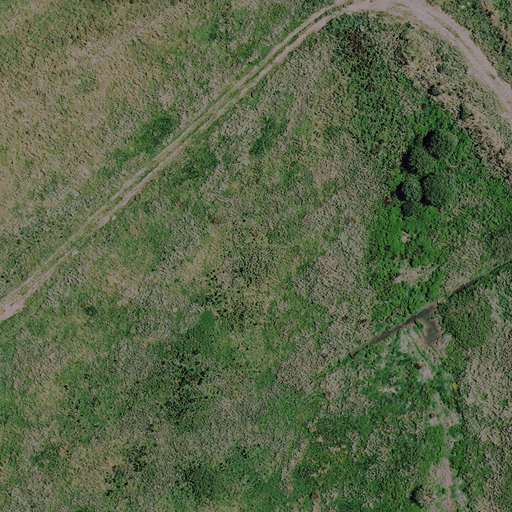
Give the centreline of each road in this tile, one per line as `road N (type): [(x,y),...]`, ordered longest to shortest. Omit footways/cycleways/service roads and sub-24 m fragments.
road 1 (unknown): [(99,0),(436,511)]
road 2 (unknown): [(478,511),(511,477),(511,25),(495,0)]
